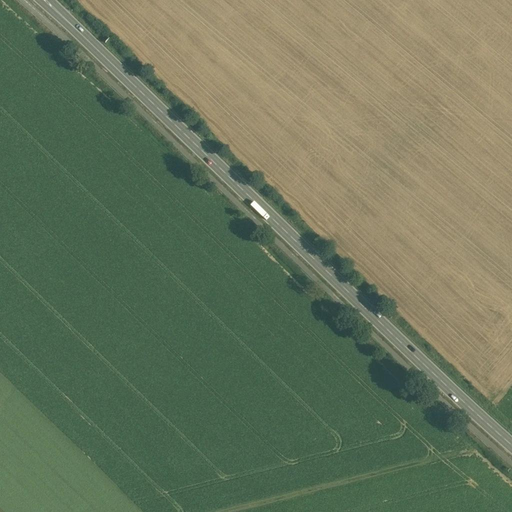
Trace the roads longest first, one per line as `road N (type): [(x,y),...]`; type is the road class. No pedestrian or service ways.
road 1 (secondary): [(42,0),(511,448)]
road 2 (track): [(263,511),(471,458)]
